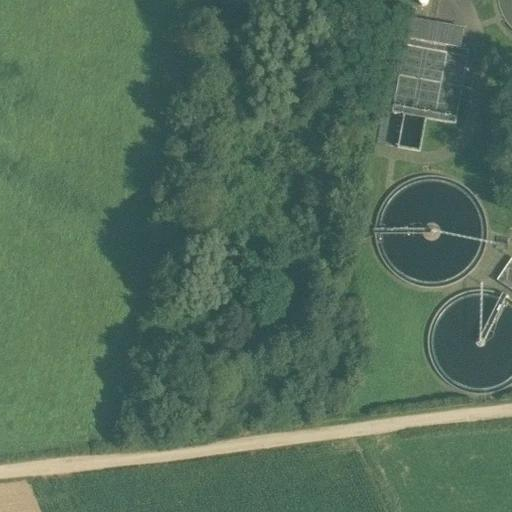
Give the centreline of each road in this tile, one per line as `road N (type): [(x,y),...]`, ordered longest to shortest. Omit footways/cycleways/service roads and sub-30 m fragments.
road 1 (track): [(0,486),(315,432)]
road 2 (track): [(511,410),(315,432)]
